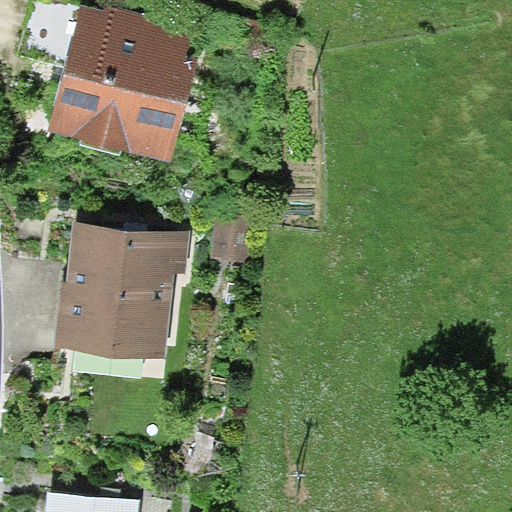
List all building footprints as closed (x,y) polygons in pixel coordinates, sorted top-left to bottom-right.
[(103,10),(80,4),(47,129),(82,138),(121,149),(171,161),(203,37),(158,25),(159,19),(104,5),(103,10)] [(120,155),(121,149),(82,138),(81,143),(120,155)] [(216,213),(213,259),(245,261),(248,215),(216,213)] [(61,279),(54,348),(167,359),(175,274),(186,275),(190,233),(74,222),(68,280),(61,279)] [(138,511),(139,500),(47,492),(45,511),(138,511)]
